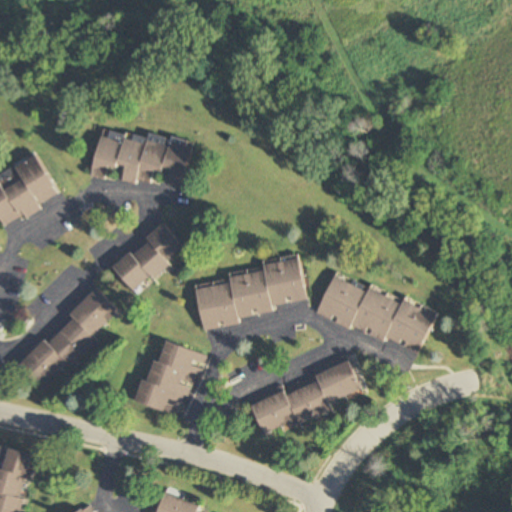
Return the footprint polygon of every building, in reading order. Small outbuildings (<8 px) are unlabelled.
[(93,178),(106,181),(109,168),(124,171),(122,181),(153,187),(156,173),(169,175),(166,186),(183,190),(193,143),(150,134),(149,140),(103,130),(93,178)] [(0,177),(0,228),(60,200),(40,159),(0,177)] [(111,267),(133,294),(185,251),(164,225),(111,267)] [(307,302),(302,261),(228,271),(229,281),(196,285),(202,331),(240,326),(239,319),(274,314),(273,307),(307,302)] [(320,314),(421,356),(438,315),(338,273),(320,314)] [(68,365),(118,312),(95,290),(69,316),(72,319),(47,345),(44,342),(19,368),(40,389),(65,363),(68,365)] [(139,405),(183,419),(204,355),(159,341),(139,405)] [(251,401),(264,435),(332,410),(329,403),(361,391),(351,365),(251,401)] [(0,511),(20,511),(34,454),(5,447),(0,445),(0,511)] [(197,511),(162,500),(157,511),(197,511)] [(94,511),(86,503),(77,511),(94,511)]
